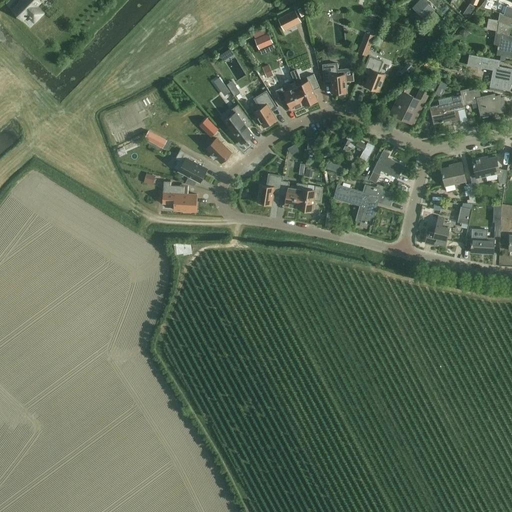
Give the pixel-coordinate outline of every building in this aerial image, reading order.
[(20,0),(20,1),(21,1),(13,10),(22,20),(23,19),(22,18),(26,13),(34,22),(43,13),(36,6),(39,2),(40,3),(40,2),(37,0),(20,0)] [(425,18),(435,7),(426,0),(417,0),(412,7),(425,18)] [(449,11),(451,2),(443,0),(439,0),(438,8),(449,11)] [(278,20),(284,31),(300,22),(294,11),(278,20)] [(497,31),(496,34),(494,44),(498,45),(496,55),(511,57),(511,35),(509,35),(511,27),(511,17),(504,15),(500,13),(499,20),(488,18),(487,29),(497,31)] [(365,32),(358,50),(367,53),(374,35),(365,32)] [(255,39),(259,49),(273,44),(268,33),(255,39)] [(467,66),(492,70),(489,87),(510,91),(511,81),(511,68),(499,67),(500,61),(469,55),(467,66)] [(363,73),(369,76),(365,85),(370,87),(369,89),(376,92),(377,90),(378,90),(385,74),(379,72),(383,61),(370,56),(363,73)] [(387,59),(383,69),(390,72),(394,61),(387,59)] [(337,63),(322,64),(324,83),(331,83),(332,93),(337,92),(337,94),(345,93),(345,92),(346,91),(345,81),(354,81),(353,68),(344,69),(345,74),(338,75),(337,63)] [(270,69),(261,73),(263,79),(273,75),(270,69)] [(297,69),(290,72),(295,82),(304,105),(307,104),(308,105),(315,102),(314,100),(317,99),(313,90),(319,87),(314,74),(307,77),(308,81),(303,83),(297,69)] [(218,86),(223,82),(220,77),(214,81),(218,86)] [(255,88),(263,85),(260,78),(252,81),(255,88)] [(432,78),(427,87),(435,90),(439,82),(432,78)] [(292,110),(304,105),(295,82),(289,84),(291,88),(284,91),(283,87),(276,90),(281,104),(288,101),(292,110)] [(442,82),(439,89),(445,92),(446,90),(448,85),(446,84),(442,82)] [(235,86),(230,89),(234,96),(239,92),(235,86)] [(228,88),(223,91),(228,97),(232,94),(228,88)] [(468,89),(460,91),(461,95),(463,105),(472,103),(473,108),(478,106),(481,117),(506,111),(503,97),(492,100),(491,95),(481,97),(479,89),(469,91),(468,89)] [(420,110),(428,94),(421,90),(416,99),(402,92),(391,113),(407,121),(415,107),(420,110)] [(276,107),(266,91),(255,97),(262,108),(255,112),(264,127),(265,126),(266,127),(273,123),(272,122),(276,119),(271,110),(276,107)] [(464,109),(463,105),(461,95),(452,97),(453,101),(429,107),(433,124),(451,120),(451,122),(460,120),(458,110),(464,109)] [(222,113),(229,109),(221,96),(214,100),(222,113)] [(232,109),(235,113),(224,121),(241,144),(253,135),(247,127),(252,124),(252,125),(253,124),(238,104),(231,109),(232,109)] [(166,140),(149,131),(145,138),(163,147),(166,140)] [(362,153),(360,157),(367,160),(375,146),(368,142),(367,143),(359,139),(360,138),(349,132),(346,138),(343,136),(339,146),(348,150),(350,147),(362,153)] [(231,153),(216,138),(207,148),(221,162),(231,153)] [(289,148),(295,156),(302,151),(295,143),(289,148)] [(179,171),(200,182),(207,169),(202,166),(204,162),(180,149),(175,158),(183,162),(179,171)] [(384,150),(373,171),(379,173),(380,170),(397,178),(404,165),(387,157),(389,153),(384,150)] [(505,183),(507,170),(499,168),(496,157),(483,160),(482,158),(472,160),(476,177),(497,173),(499,182),(505,183)] [(324,169),(341,174),(343,167),(326,162),(324,169)] [(450,167),(441,169),(445,186),(446,185),(448,191),(456,189),(455,183),(466,181),(465,180),(461,162),(449,165),(450,167)] [(379,173),(373,171),(368,180),(376,184),(381,174),(379,173)] [(147,172),(144,181),(151,183),(153,174),(147,172)] [(280,195),(283,180),(282,180),(283,176),(268,173),(267,185),(260,184),(257,201),(259,202),(258,204),(266,205),(267,203),(272,204),(273,194),(280,195)] [(298,208),(302,183),(300,183),(299,187),(292,186),(292,182),(283,180),(280,195),(287,196),(285,206),(298,208)] [(190,211),(196,211),(197,194),(184,194),(184,186),(171,185),(171,181),(164,181),(163,203),(174,203),(174,210),(183,210),(183,212),(190,212),(190,211)] [(302,183),(298,208),(301,208),(301,210),(309,211),(309,209),(312,210),(313,200),(321,201),(323,187),(315,185),(315,190),(307,189),(308,184),(302,183)] [(471,183),(465,184),(469,199),(466,200),(466,202),(474,203),(476,203),(475,199),(471,183)] [(364,193),(338,185),(334,198),(361,206),(356,220),(371,224),(377,202),(390,206),(394,193),(366,185),(364,193)] [(459,222),(467,224),(471,208),(462,206),(459,222)] [(444,218),(438,217),(435,230),(428,229),(425,243),(432,244),(433,242),(445,245),(449,228),(442,226),(444,218)] [(493,253),(494,238),(472,237),(471,252),(493,253)] [(192,252),(190,243),(176,246),(178,255),(192,252)]
